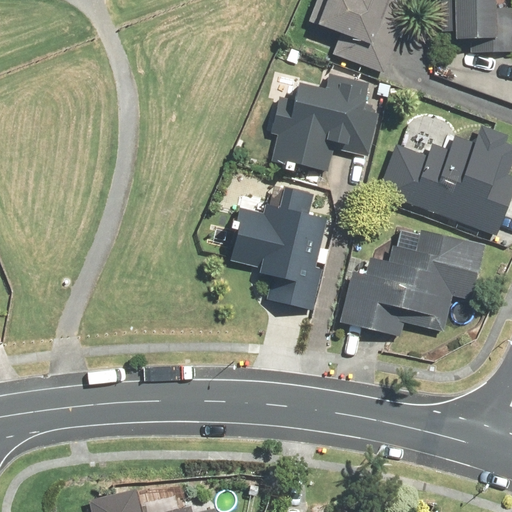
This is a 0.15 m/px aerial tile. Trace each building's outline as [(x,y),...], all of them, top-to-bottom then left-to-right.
[(319,0),(309,29),(328,36),(321,55),(384,77),(411,0),(319,0)] [(490,0),(444,0),(447,45),(462,44),(463,55),(511,52),(511,51),(510,13),(491,14),(490,0)] [(281,129),(273,161),(326,174),(330,156),(370,166),(384,110),(364,105),(370,83),(326,72),(321,89),(292,82),(288,98),(279,96),(272,126),(281,129)] [(397,156),(382,189),(493,238),(511,194),(511,179),(503,175),(511,154),(511,145),(481,133),(475,147),(459,140),(450,160),(431,152),(424,168),(397,156)] [(237,209),(225,259),(251,265),(248,276),(267,280),(262,300),(306,310),(316,271),(309,269),(321,219),(305,215),(310,193),(281,186),(274,218),(237,209)] [(363,278),(347,274),(334,323),(402,339),(405,327),(440,335),(449,299),(465,303),(479,245),(418,230),(413,249),(392,244),(387,264),(368,259),(363,278)] [(138,511),(133,489),(86,500),(89,511),(211,511),(209,501),(161,511),(138,511)]
